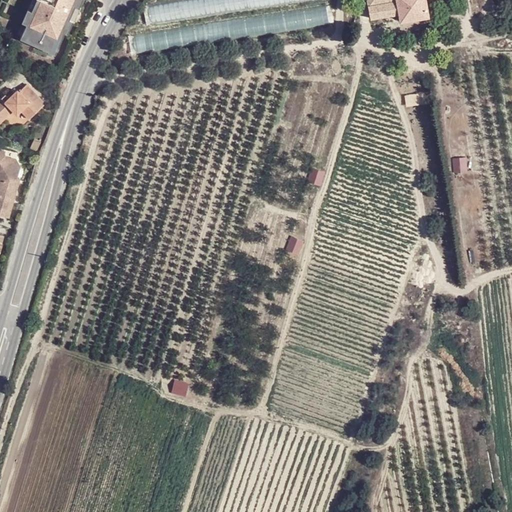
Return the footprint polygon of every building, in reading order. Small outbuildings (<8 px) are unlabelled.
[(27,44),(56,56),(65,36),(64,35),(69,23),(70,24),(73,17),(79,19),(82,12),(81,11),(75,8),(79,0),(43,0),(42,3),(40,2),(34,16),(29,28),(33,30),(27,44)] [(79,0),(75,8),(81,11),(85,0),(79,0)] [(150,25),(314,0),(188,0),(147,6),(150,25)] [(365,0),(369,19),(398,15),(395,0),(365,0)] [(395,0),(398,15),(399,22),(427,17),(424,0),(395,0)] [(137,55),(329,25),(326,6),(134,37),(137,55)] [(24,26),(29,28),(34,16),(29,14),(24,26)] [(73,17),(70,24),(74,25),(76,26),(79,19),(73,17)] [(69,23),(64,35),(65,36),(69,37),(74,25),(70,24),(69,23)] [(0,127),(4,123),(13,115),(18,120),(23,116),(30,123),(45,109),(27,89),(19,96),(17,94),(8,102),(5,99),(0,104),(0,127)] [(6,211),(9,202),(14,204),(21,182),(17,180),(20,170),(18,165),(13,166),(9,161),(3,159),(5,153),(0,151),(0,217),(9,220),(11,213),(6,211)] [(452,158),(453,173),(467,172),(466,158),(452,158)] [(311,169),(308,182),(321,186),(325,172),(311,169)] [(11,213),(14,204),(9,202),(6,211),(11,213)] [(291,236),(285,250),(298,255),(303,241),(291,236)] [(174,380),(171,392),(186,397),(189,384),(174,380)]
